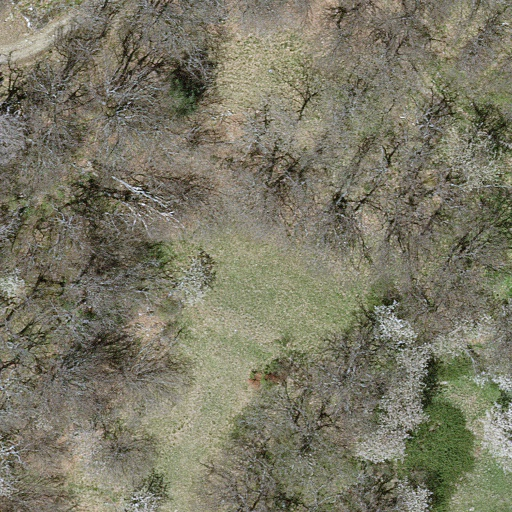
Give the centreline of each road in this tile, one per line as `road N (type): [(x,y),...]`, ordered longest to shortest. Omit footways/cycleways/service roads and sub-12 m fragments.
road 1 (track): [(511,140),(415,76),(336,0)]
road 2 (track): [(125,0),(0,52)]
